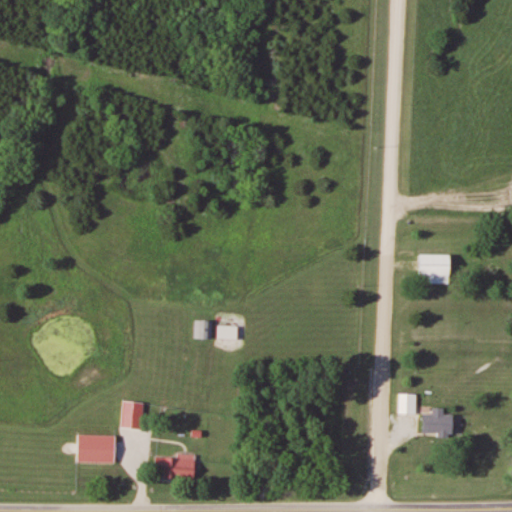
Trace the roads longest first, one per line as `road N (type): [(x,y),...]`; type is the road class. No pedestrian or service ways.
road 1 (track): [(378,511),(397,0)]
road 2 (residential): [(485,511),(174,511)]
